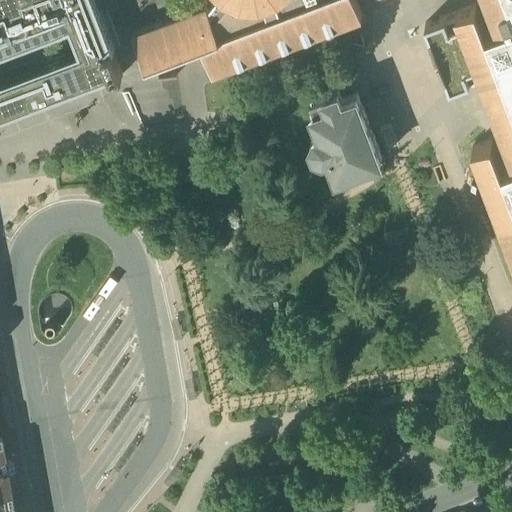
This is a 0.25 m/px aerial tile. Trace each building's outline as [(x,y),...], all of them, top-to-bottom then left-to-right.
[(0,0),(0,110),(114,67),(116,71),(125,70),(115,43),(116,42),(102,5),(97,7),(94,0),(0,0)] [(278,0),(269,5),(247,7),(227,0),(212,0),(210,2),(209,0),(204,0),(135,27),(134,27),(147,61),(156,57),(202,40),(214,71),(239,61),(241,65),(250,61),(248,58),(262,53),(263,56),(272,53),(271,49),(284,44),(286,48),(294,44),(293,41),(307,35),(308,39),(317,36),(315,32),(329,27),(331,31),(339,27),(338,23),(363,14),(357,0),(278,0)] [(511,0),(488,0),(498,25),(487,29),(477,2),(444,15),(469,80),(482,74),(511,153),(511,161),(504,165),(493,137),(473,145),(511,246),(511,0)] [(451,86),(469,80),(444,15),(426,21),(451,86)] [(330,154),(338,175),(382,158),(383,158),(359,93),(344,98),(340,88),(314,98),(318,108),(313,110),(321,131),(316,133),(312,142),(316,152),(325,156),(330,154)] [(8,511),(2,473),(1,467),(0,461),(0,511),(8,511)] [(4,462),(1,467),(2,473),(6,475),(11,475),(15,470),(14,465),(9,462),(4,462)]
